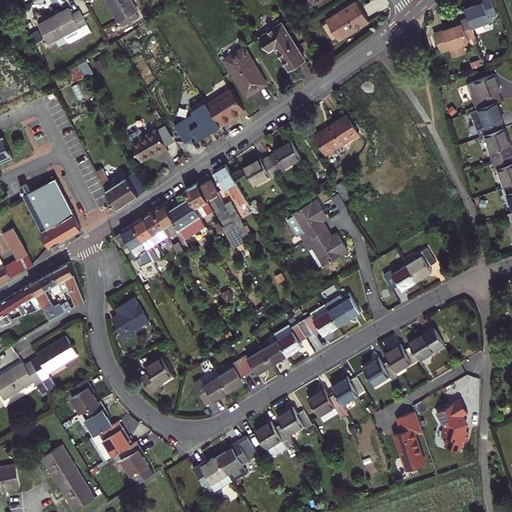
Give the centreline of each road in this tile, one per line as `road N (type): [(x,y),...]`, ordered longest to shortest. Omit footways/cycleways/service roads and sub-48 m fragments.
road 1 (residential): [(86,239),(105,359),(126,393),(169,424),(201,428),(229,418),(381,326)]
road 2 (residential): [(410,16),(86,239)]
road 3 (residential): [(483,276),(482,436)]
